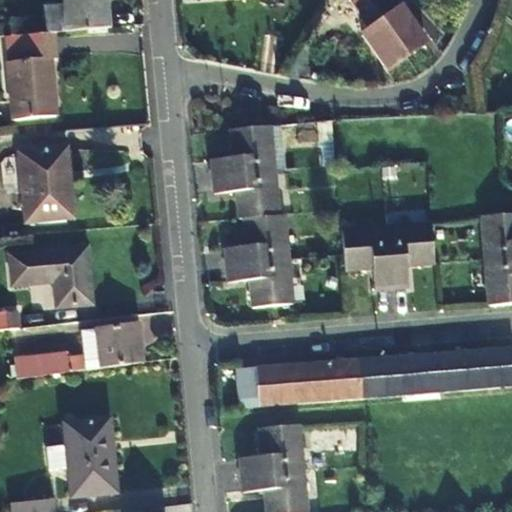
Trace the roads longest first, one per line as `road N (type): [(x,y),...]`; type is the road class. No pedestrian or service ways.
road 1 (residential): [(163,66),(320,95),(384,98),(420,86),(449,62),(478,0)]
road 2 (residential): [(192,347),(511,321)]
road 3 (residential): [(163,66),(192,347)]
road 4 (residential): [(192,347),(207,511)]
